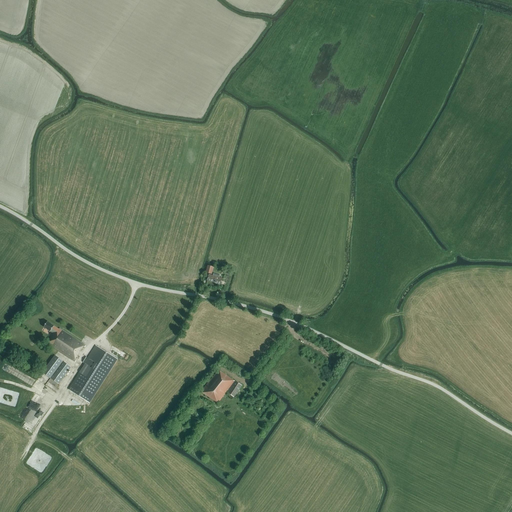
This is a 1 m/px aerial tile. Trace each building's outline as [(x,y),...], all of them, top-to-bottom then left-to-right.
[(212,274),(212,272),(213,271),(214,267),(208,266),(206,273),(212,274)] [(209,274),(207,281),(214,283),(217,275),(214,274),(213,276),(209,274)] [(220,275),(217,275),(214,283),(221,285),(223,279),(219,277),(220,275)] [(74,361),(85,345),(60,328),(59,329),(47,322),(44,327),(53,334),(47,343),(74,361)] [(89,356),(88,355),(83,363),(85,364),(69,390),(90,403),(106,377),(117,359),(96,346),(89,356)] [(42,372),(51,378),(59,384),(71,367),(63,361),(55,355),(42,372)] [(200,392),(218,403),(235,381),(219,370),(205,388),(204,388),(203,389),(200,392)] [(228,393),(234,397),(242,386),(235,381),(228,393)] [(47,467),(53,457),(42,451),(41,453),(39,452),(39,453),(44,456),(42,460),(44,461),(42,465),(40,464),(39,466),(44,469),(45,466),(47,467)]
